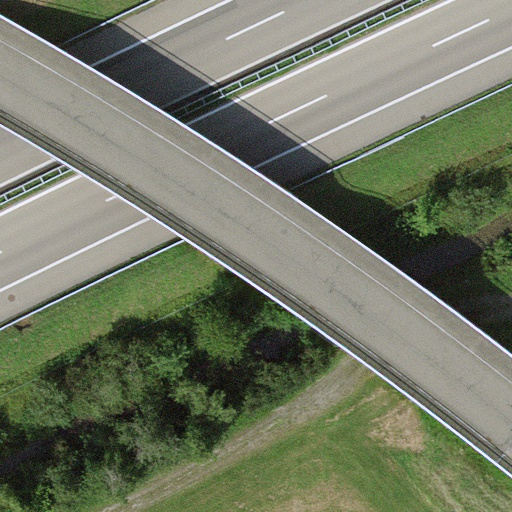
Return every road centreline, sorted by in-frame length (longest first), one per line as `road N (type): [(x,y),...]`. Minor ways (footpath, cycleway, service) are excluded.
road 1 (unclassified): [(0,74),(189,187),(511,420)]
road 2 (motorway): [(0,255),(511,12)]
road 3 (track): [(511,307),(418,333),(121,511)]
road 4 (motorway): [(315,0),(0,150)]
